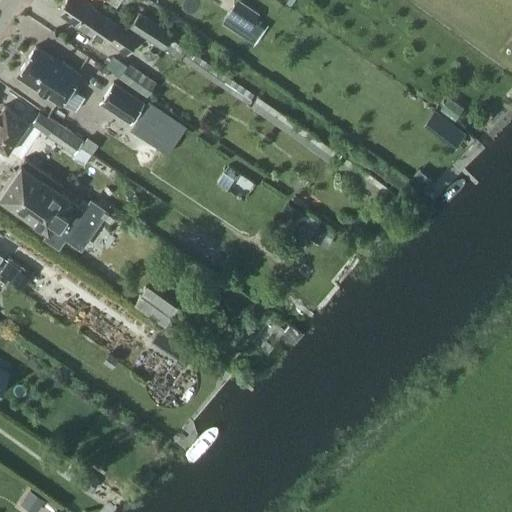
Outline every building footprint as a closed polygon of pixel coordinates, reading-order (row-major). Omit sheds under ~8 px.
[(128,54),(139,38),(83,0),(66,0),(59,11),(105,43),(107,40),(128,54)] [(259,12),(240,0),(235,0),(226,14),(249,28),(259,12)] [(130,24),(180,59),(187,49),(184,47),(186,43),(140,11),(130,24)] [(61,103),(81,73),(62,60),(60,62),(55,59),(35,46),(17,74),(61,103)] [(254,93),(188,49),(181,59),(247,104),(254,93)] [(156,81),(129,63),(119,77),(147,96),(156,81)] [(145,101),(113,80),(98,102),(130,123),(145,101)] [(328,160),(335,150),(258,95),(251,106),(328,160)] [(458,115),(466,104),(453,95),(445,105),(458,115)] [(135,126),(172,151),(191,124),(154,99),(135,126)] [(33,144),(42,132),(5,105),(0,110),(0,146),(8,152),(20,135),(33,144)] [(31,122),(73,153),(81,141),(39,111),(31,122)] [(405,198),(342,155),(335,166),(397,209),(405,198)] [(25,158),(21,162),(20,161),(0,190),(0,196),(48,230),(44,235),(59,246),(66,236),(80,246),(105,210),(90,200),(85,208),(72,199),(60,190),(63,185),(25,158)] [(283,210),(303,223),(300,229),(310,236),(319,222),(289,203),(283,210)] [(178,305),(146,284),(134,302),(166,324),(178,305)] [(66,470),(92,489),(99,479),(73,460),(66,470)] [(36,511),(45,499),(30,489),(20,503),(34,511),(36,511)]
